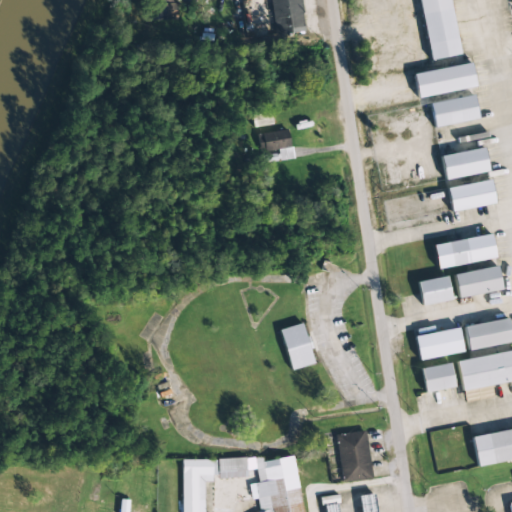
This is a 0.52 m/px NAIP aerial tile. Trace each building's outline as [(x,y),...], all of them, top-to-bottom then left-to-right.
[(269,0),(274,35),(304,32),(300,0),(269,0)] [(417,0),(428,61),(458,55),(447,0),(417,0)] [(474,89),(470,65),(412,73),(416,97),(474,89)] [(428,104),(433,128),(477,119),(472,95),(428,104)] [(252,116),(254,128),(272,125),(269,113),(252,116)] [(257,135),(260,153),(278,150),(280,161),(292,159),(288,130),(257,135)] [(487,172),(483,148),(439,156),(444,180),(487,172)] [(450,212),(493,204),(489,180),(445,189),(450,212)] [(435,268),(494,260),(490,236),(432,244),(435,268)] [(452,275),(457,298),(500,290),(496,266),(452,275)] [(416,283),(421,307),(450,300),(445,276),(416,283)] [(467,351),(511,343),(506,319),(462,327),(467,351)] [(278,330),(289,371),(313,365),(302,324),(278,330)] [(413,337),(418,361),(462,352),(457,328),(413,337)] [(461,392),(511,381),(511,350),(455,362),(461,392)] [(453,387),(448,363),(419,369),(424,393),(453,387)] [(511,425),(484,431),(490,462),(511,457),(511,425)] [(335,434),(340,483),(370,480),(365,431),(335,434)] [(258,511),(257,511),(302,511),(301,508),(293,456),(254,462),(257,482),(254,484),(258,511)] [(217,459),(217,479),(245,478),(245,458),(217,459)] [(203,511),(203,482),(211,482),(211,460),(181,460),(181,511),(203,511)] [(357,496),(359,511),(375,511),(373,494),(357,496)]
